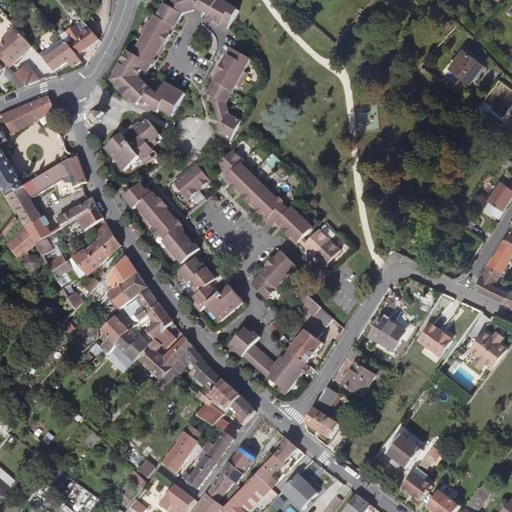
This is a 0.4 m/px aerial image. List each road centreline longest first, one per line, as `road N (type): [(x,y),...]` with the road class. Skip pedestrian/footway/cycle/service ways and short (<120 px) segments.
road 1 (residential): [(63,84),(120,232),(174,307),(265,406)]
road 2 (residential): [(285,425),(396,265),(457,290)]
road 3 (residential): [(265,406),(202,495),(161,468)]
road 4 (residential): [(285,425),(393,511)]
